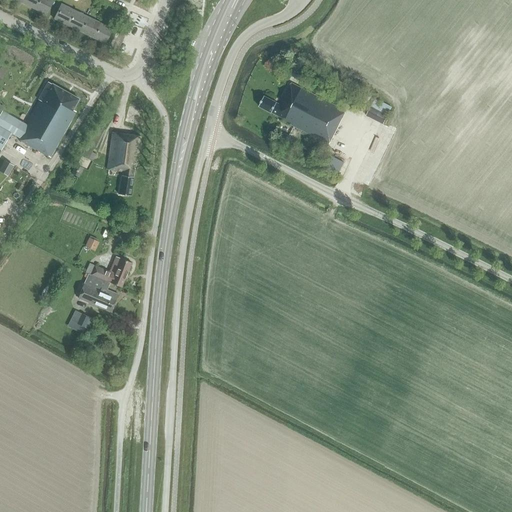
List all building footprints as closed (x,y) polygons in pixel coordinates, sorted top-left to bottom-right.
[(21,0),(20,3),(33,9),(37,0),(21,0)] [(53,1),(52,0),(37,0),(33,9),(46,15),(53,1)] [(66,25),(74,10),(61,4),(53,19),(66,25)] [(74,10),(66,25),(79,32),(86,17),(74,10)] [(139,17),(134,15),(131,21),(136,23),(139,17)] [(86,17),(79,32),(92,38),(99,23),(86,17)] [(112,29),(99,23),(92,38),(105,44),(112,29)] [(294,70),(291,76),(301,82),(305,76),(294,70)] [(38,100),(39,101),(25,125),(2,112),(0,115),(0,150),(1,151),(10,134),(18,138),(17,139),(50,158),(75,112),(72,110),(78,99),(52,85),(48,83),(38,100)] [(282,120),(329,144),(345,111),(290,84),(279,105),(276,104),(276,103),(263,97),(258,107),(271,114),(271,113),(283,118),(282,120)] [(383,124),(391,107),(374,98),(366,116),(383,124)] [(136,166),(141,137),(112,132),(107,170),(122,172),(120,186),(119,185),(118,194),(130,196),(135,166),(136,166)] [(282,133),(279,139),(290,144),(293,138),(282,133)] [(85,146),(81,156),(77,163),(89,169),(96,155),(92,152),(93,149),(85,146)] [(325,153),(319,165),(338,175),(344,163),(325,153)] [(13,165),(5,160),(0,168),(0,172),(7,176),(13,165)] [(83,169),(76,165),(71,175),(78,178),(83,169)] [(98,239),(90,235),(85,247),(95,251),(99,242),(97,241),(98,239)] [(88,275),(98,279),(98,280),(104,280),(109,283),(121,288),(131,263),(120,259),(116,267),(112,265),(109,272),(95,266),(89,263),(85,273),(88,275)] [(88,275),(79,295),(78,298),(110,312),(118,295),(106,290),(109,283),(104,280),(98,280),(98,279),(88,275)] [(85,328),(90,318),(67,307),(59,323),(73,330),(76,324),(85,328)]
